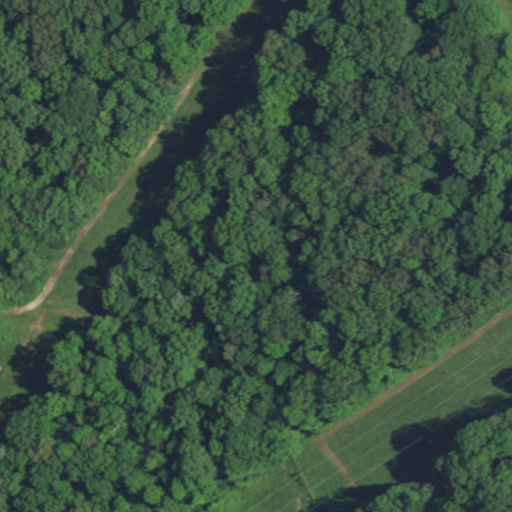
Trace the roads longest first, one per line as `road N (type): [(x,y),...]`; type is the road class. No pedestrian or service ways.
road 1 (residential): [(0,233),(457,0)]
road 2 (residential): [(0,306),(100,312),(214,344),(364,511)]
